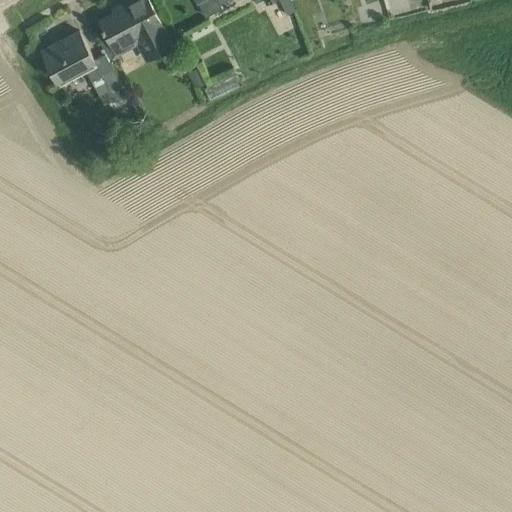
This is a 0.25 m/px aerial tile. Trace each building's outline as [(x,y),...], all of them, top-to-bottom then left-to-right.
[(123,7),(99,19),(109,37),(115,49),(118,54),(140,42),(150,59),(174,46),(163,24),(154,8),(149,0),(126,0),(121,3),(123,7)] [(298,0),(303,14),(314,11),(310,0),(298,0)] [(92,80),(103,74),(116,100),(127,94),(114,68),(106,54),(95,60),(89,48),(79,31),(42,50),(58,80),(84,65),(92,80)] [(208,78),(234,66),(231,59),(204,71),(208,78)] [(187,72),(195,87),(206,81),(198,66),(187,72)]
